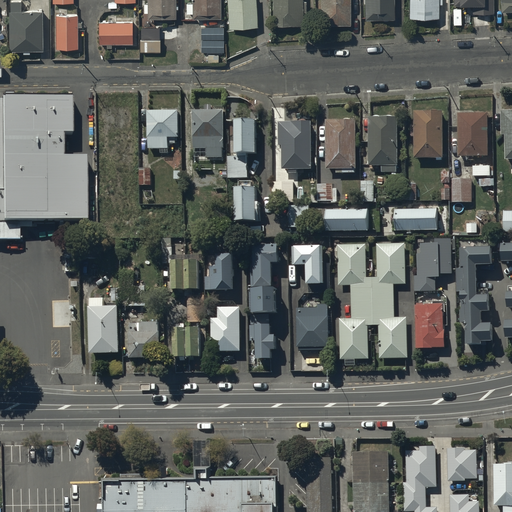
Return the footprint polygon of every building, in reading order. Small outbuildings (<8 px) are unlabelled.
[(148,19),(176,19),(175,0),(147,0),(148,4),(145,4),(145,14),(148,14),(148,19)] [(192,0),(192,4),(187,4),(187,15),(193,15),(193,20),(221,20),(221,0),(192,0)] [(259,27),(257,0),(227,0),(230,29),(259,27)] [(274,0),(275,24),(302,24),(302,0),(274,0)] [(350,0),(321,0),(322,26),(351,25),(350,0)] [(366,0),(366,19),(394,19),(394,0),(366,0)] [(439,18),(439,0),(410,0),(410,18),(439,18)] [(454,0),(455,5),(473,5),(474,13),(494,13),(493,0),(454,0)] [(511,0),(501,0),(502,10),(511,9),(511,0)] [(11,2),(12,49),(42,49),(41,12),(21,12),(21,2),(11,2)] [(78,16),(56,16),(57,50),(78,49),(78,16)] [(133,22),(100,23),(100,45),(133,45),(133,22)] [(223,28),(202,28),(202,41),(224,40),(223,28)] [(162,41),(142,41),(142,53),(162,53),(162,41)] [(224,41),(202,41),(202,53),(224,53),(224,41)] [(5,190),(0,190),(0,229),(89,228),(88,163),(66,163),(65,139),(74,139),(73,101),(4,102),(5,190)] [(511,107),(501,108),(501,135),(505,135),(506,160),(511,159),(511,107)] [(442,108),(414,108),(414,122),(410,122),(410,134),(414,134),(414,156),(442,156),(442,108)] [(488,110),(459,110),(459,154),(488,154),(488,110)] [(223,112),(193,112),(194,149),(210,150),(210,153),(223,153),(223,112)] [(133,113),(103,113),(103,154),(113,154),(113,151),(122,151),(122,147),(133,147),(133,113)] [(179,113),(148,113),(148,151),(161,151),(161,154),(169,154),(169,144),(176,144),(176,140),(179,140),(179,113)] [(397,162),(397,114),(369,114),(370,163),(382,163),(382,169),(396,169),(396,162),(397,162)] [(256,153),(256,116),(235,116),(235,153),(229,153),(229,175),(248,175),(248,153),(256,153)] [(356,168),(356,118),(327,117),(326,169),(337,169),(337,171),(355,171),(355,168),(356,168)] [(312,166),(312,118),(278,118),(278,141),(283,141),(283,166),(290,166),(290,168),(295,168),(295,166),(312,166)] [(491,164),(474,164),(474,176),(491,176),(491,164)] [(151,171),(141,171),(141,187),(151,188),(151,171)] [(376,179),(362,179),(362,200),(376,200),(376,179)] [(236,182),(235,215),(256,215),(257,182),(236,182)] [(472,182),(452,182),(452,205),(472,205),(472,182)] [(417,183),(405,183),(404,200),(417,200),(417,183)] [(289,207),(289,230),(310,230),(309,207),(289,207)] [(368,211),(328,210),(327,234),(368,235),(368,211)] [(438,233),(438,210),(396,211),(396,234),(438,233)] [(0,230),(0,244),(21,244),(21,230),(0,230)] [(417,273),(414,273),(414,290),(435,290),(435,274),(439,274),(440,271),(451,271),(450,237),(437,237),(437,242),(421,242),(421,252),(417,252),(417,273)] [(324,241),(293,241),(293,262),(307,262),(307,280),(309,280),(309,291),(330,290),(330,262),(324,262),(324,241)] [(250,280),(253,280),(253,283),(272,283),(271,260),(278,260),(278,242),(253,242),(253,250),(249,250),(250,280)] [(503,265),(511,264),(511,286),(508,286),(508,310),(511,310),(511,322),(506,322),(507,340),(511,339),(511,245),(502,246),(503,265)] [(351,321),(340,322),(340,363),(369,363),(369,330),(380,329),(380,362),(408,362),(408,320),(395,320),(395,288),(407,288),(406,247),(377,247),(377,280),(367,280),(367,247),(337,248),(338,289),(351,289),(351,321)] [(492,327),(483,327),(483,316),(491,316),(491,298),(489,298),(489,290),(478,290),(477,269),(493,269),(493,250),(461,250),(461,267),(457,268),(457,292),(462,292),(462,308),(461,308),(461,323),(466,323),(466,349),(483,348),(483,346),(484,345),(493,345),(492,327)] [(217,267),(210,265),(210,276),(206,276),(206,289),(210,289),(218,292),(234,292),(234,257),(217,257),(217,267)] [(199,263),(172,263),(173,292),(200,292),(199,263)] [(277,312),(276,284),(252,284),(253,313),(277,312)] [(123,297),(123,309),(145,309),(145,297),(123,297)] [(90,302),(91,310),(89,310),(90,357),(119,357),(118,309),(105,310),(105,301),(90,302)] [(318,308),(298,308),(298,347),(329,347),(329,304),(318,304),(318,308)] [(425,306),(416,306),(417,353),(432,353),(432,352),(446,352),(446,327),(444,327),(444,308),(426,308),(425,306)] [(218,322),(212,322),(212,355),(241,355),(241,311),(218,311),(218,322)] [(272,334),(271,321),(255,321),(255,323),(250,323),(250,337),(256,337),(257,358),(271,358),(271,349),(275,349),(275,334),(272,334)] [(130,336),(129,336),(129,363),(160,362),(160,324),(130,325),(130,336)] [(200,330),(173,330),(174,359),(201,359),(200,330)] [(434,443),(420,443),(420,446),(407,446),(408,480),(403,480),(404,509),(414,509),(414,511),(434,511),(435,505),(424,505),(424,484),(435,484),(434,443)] [(122,483),(100,483),(101,508),(99,508),(98,511),(279,511),(279,480),(212,481),(212,445),(195,445),(195,481),(168,482),(168,472),(159,472),(160,482),(147,482),(146,475),(122,476),(122,483)] [(463,445),(449,445),(450,478),(464,478),(463,474),(476,474),(475,447),(463,447),(463,445)] [(387,511),(386,446),(355,446),(356,511),(366,510),(366,511),(387,511)] [(333,511),(332,461),(306,462),(307,511),(333,511)] [(511,461),(495,462),(496,503),(505,503),(511,502),(511,461)] [(468,492),(451,493),(451,511),(478,511),(478,498),(468,499),(468,492)]
